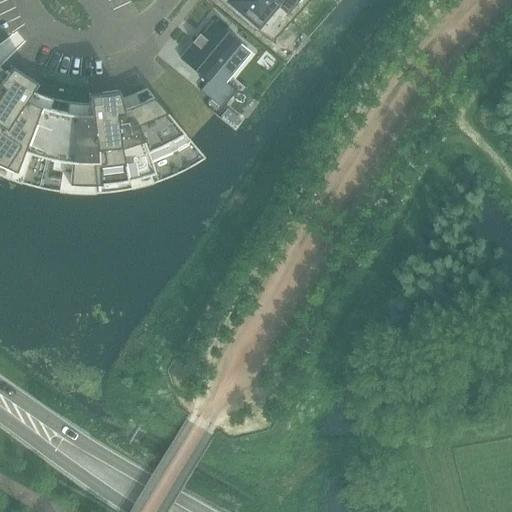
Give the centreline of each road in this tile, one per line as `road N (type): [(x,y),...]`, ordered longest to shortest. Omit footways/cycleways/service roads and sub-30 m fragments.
road 1 (primary): [(204,511),(0,384)]
road 2 (primary): [(0,419),(141,511)]
